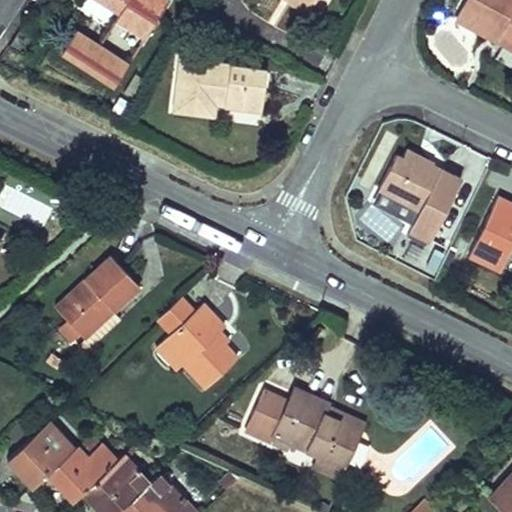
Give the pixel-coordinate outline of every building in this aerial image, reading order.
[(169,0),(105,0),(118,8),(115,14),(120,17),(147,35),(169,0)] [(273,0),(296,15),(304,3),(300,0),(273,0)] [(511,42),(511,1),(510,0),(452,0),(450,5),(489,30),(486,36),(508,49),(511,42)] [(489,30),(450,5),(443,15),(483,41),(486,36),(489,30)] [(101,46),(130,62),(147,35),(120,17),(101,46)] [(11,44),(20,50),(29,36),(19,30),(11,44)] [(80,61),(92,40),(75,31),(63,51),(80,61)] [(92,40),(80,61),(119,82),(130,62),(101,46),(92,40)] [(263,66),(178,58),(174,106),(208,109),(209,100),(260,105),(263,66)] [(418,229),(452,163),(396,134),(390,145),(384,142),(368,173),(411,195),(399,219),(418,229)] [(511,191),(491,181),(464,234),(481,242),(489,227),(511,238),(511,191)] [(104,256),(46,307),(88,355),(120,326),(110,314),(135,292),(104,256)] [(199,296),(193,302),(181,290),(158,312),(170,324),(160,333),(181,355),(204,379),(233,352),(210,328),(220,319),(199,296)] [(181,355),(160,333),(153,339),(174,362),(181,355)] [(295,385),(290,396),(307,404),(312,393),(295,385)] [(270,436),(273,431),(314,451),(340,463),(357,428),(320,410),(325,399),(312,393),(307,404),(290,396),(288,399),(262,386),(244,424),(270,436)] [(362,417),(325,399),(320,410),(357,428),(362,417)] [(47,416),(6,454),(32,482),(46,469),(73,443),(47,416)] [(73,443),(46,469),(72,496),(81,487),(108,462),(92,445),(99,439),(89,428),(73,443)] [(123,449),(108,462),(81,487),(104,511),(110,511),(112,510),(148,476),(123,449)] [(333,478),(340,463),(314,451),(307,466),(333,478)] [(148,476),(112,510),(113,511),(195,511),(198,510),(158,468),(148,476)] [(511,511),(511,470),(490,492),(508,510),(506,511),(511,511)] [(430,511),(421,502),(413,510),(415,511),(430,511)]
